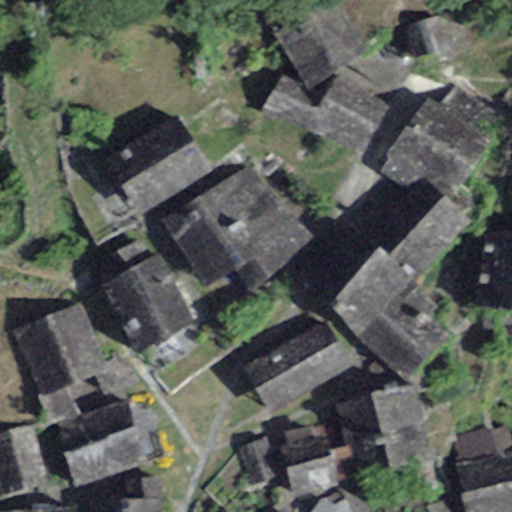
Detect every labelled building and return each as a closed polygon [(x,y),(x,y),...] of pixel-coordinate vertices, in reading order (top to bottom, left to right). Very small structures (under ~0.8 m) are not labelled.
[(319,0),(278,24),(309,78),(365,45),(339,0),(319,0)] [(263,103),(353,141),(378,84),(338,67),(327,92),(277,71),(263,103)] [(430,92),(384,160),(415,181),(425,170),(448,189),(502,109),(457,78),(442,100),(430,92)] [(178,105),(111,149),(146,202),(213,158),(178,105)] [(244,158),(165,210),(213,281),(241,264),(253,279),(312,225),(244,158)] [(370,225),(409,265),(467,209),(448,189),(425,170),(415,181),(370,225)] [(355,219),(310,272),(364,318),(398,279),(409,265),(355,219)] [(511,230),(485,229),(480,299),(511,301),(511,230)] [(101,259),(146,345),(198,318),(152,232),(101,259)] [(357,326),(414,374),(454,327),(398,279),(364,318),(357,326)] [(76,290),(18,318),(47,381),(106,353),(76,290)] [(249,358),(272,400),(353,356),(330,314),(249,358)] [(340,394),(359,462),(433,442),(414,374),(340,394)] [(62,419),(85,478),(148,454),(125,395),(62,419)] [(288,435),(300,482),(343,472),(331,424),(288,435)] [(511,511),(511,439),(460,451),(473,511),(511,511)] [(95,495),(96,511),(164,511),(162,489),(95,495)] [(0,505),(0,511),(77,511),(76,496),(0,505)]
